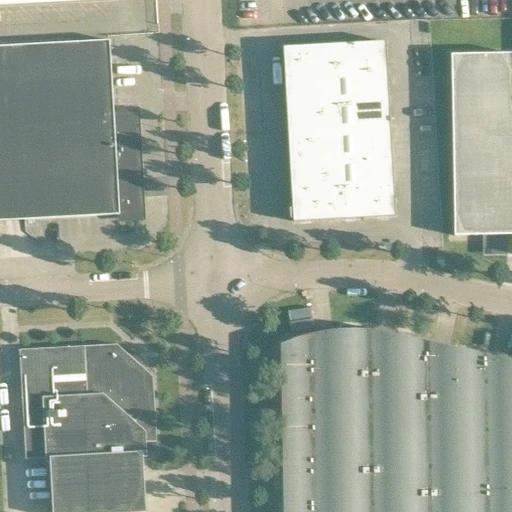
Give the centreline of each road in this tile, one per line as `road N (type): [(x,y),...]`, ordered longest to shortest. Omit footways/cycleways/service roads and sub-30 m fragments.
road 1 (unclassified): [(511,294),(414,269),(217,274)]
road 2 (unclassified): [(217,274),(200,0)]
road 3 (unclassified): [(229,511),(217,274)]
road 4 (unclassified): [(0,286),(217,274)]
